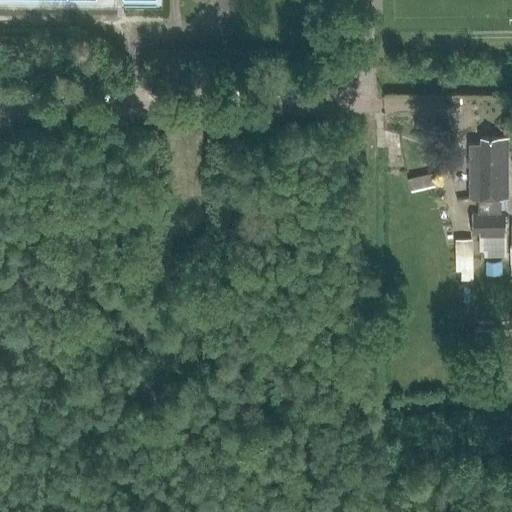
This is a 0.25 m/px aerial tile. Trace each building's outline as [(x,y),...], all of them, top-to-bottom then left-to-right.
[(357,64),(358,52),(348,51),(348,63),(357,64)] [(468,142),(468,198),(476,198),(476,211),(500,211),(500,198),(507,198),(507,136),(481,136),(481,142),(468,142)] [(505,257),(504,215),(471,215),(471,236),(479,236),(479,251),(482,251),(483,257),(505,257)] [(485,260),(486,275),(502,275),(502,260),(485,260)] [(511,329),(491,330),(491,350),(511,349),(511,329)]
